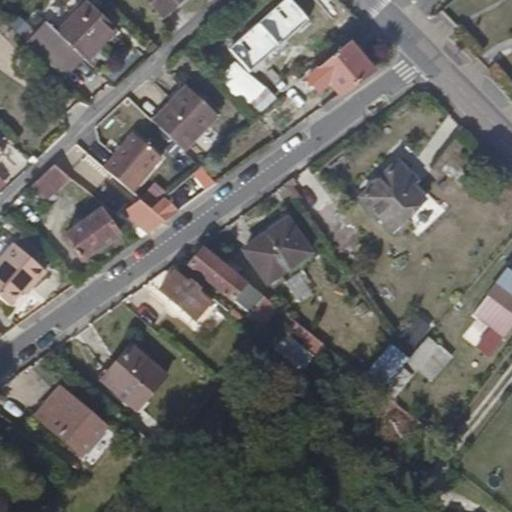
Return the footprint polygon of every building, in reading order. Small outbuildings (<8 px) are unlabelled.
[(145,0),(163,20),(184,0),(145,0)] [(117,31),(88,4),(58,36),(87,63),(117,31)] [(328,84),(339,96),(372,72),(348,43),(300,83),(306,89),(311,84),(319,92),(328,84)] [(187,89),(152,122),(183,153),(218,118),(187,89)] [(160,158),(132,134),(103,169),(131,193),(160,158)] [(404,178),(408,174),(397,162),(361,197),(391,231),(395,228),(399,232),(411,221),(407,217),(424,200),(404,178)] [(30,188),(33,192),(45,204),(70,180),(53,166),(30,188)] [(205,174),(199,169),(195,172),(202,178),(205,174)] [(0,191),(8,186),(0,174),(0,191)] [(191,186),(185,181),(166,197),(172,202),(191,186)] [(153,207),(166,192),(154,183),(142,198),(153,207)] [(30,188),(15,202),(18,207),(33,192),(30,188)] [(122,214),(145,235),(175,212),(161,201),(151,210),(138,200),(122,214)] [(117,235),(98,212),(62,237),(80,261),(117,235)] [(310,252),(286,219),(244,250),(267,283),(310,252)] [(44,272),(12,244),(0,257),(0,299),(7,306),(20,291),(29,282),(32,285),(44,272)] [(245,285),(203,250),(190,265),(233,300),(245,285)] [(486,294),(488,296),(511,316),(511,274),(507,270),(486,294)] [(195,292),(199,287),(190,280),(186,284),(172,273),(158,290),(196,321),(209,304),(195,292)] [(32,285),(29,282),(20,291),(24,294),(32,285)] [(511,326),(511,316),(488,296),(472,316),(502,339),(511,326)] [(257,319),(233,300),(224,310),(242,324),(248,329),(257,319)] [(242,324),(224,310),(215,323),(232,336),(242,324)] [(418,315),(401,336),(413,346),(430,324),(418,315)] [(320,344),(288,318),(284,324),(304,341),(303,343),(314,352),(320,344)] [(442,318),(406,360),(405,362),(428,382),(465,339),(442,318)] [(406,360),(393,350),(389,346),(363,376),(379,391),(405,362),(406,360)] [(164,379),(130,349),(101,383),(136,412),(164,379)] [(115,432),(75,398),(51,427),(90,461),(115,432)]
